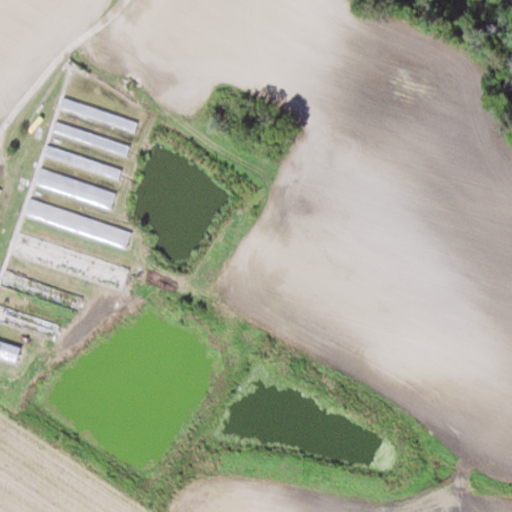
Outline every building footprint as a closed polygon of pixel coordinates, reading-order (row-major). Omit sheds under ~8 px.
[(60,95),(57,107),(137,130),(140,118),(60,95)] [(132,142),(53,119),(49,131),(129,154),(132,142)] [(134,227),(30,197),(34,184),(112,207),(117,189),(40,167),(43,156),(121,178),(124,166),(42,142),(21,215),(128,246),(134,227)] [(124,288),(130,263),(15,230),(8,255),(124,288)] [(81,287),(13,268),(8,286),(76,305),(81,287)] [(60,322),(0,303),(0,321),(55,339),(60,322)] [(0,355),(17,360),(22,343),(0,337),(0,355)]
